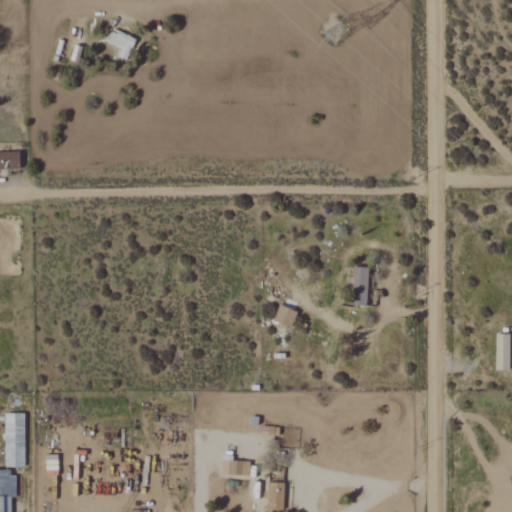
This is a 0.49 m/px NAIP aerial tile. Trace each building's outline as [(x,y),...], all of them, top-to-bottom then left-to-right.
[(107,43),(120,49),(117,57),(126,61),(136,40),(113,29),(107,43)] [(19,152),(0,152),(0,169),(20,169),(19,152)] [(367,305),(368,267),(353,267),(352,305),(367,305)] [(273,322),(291,327),(297,311),(278,305),(273,322)] [(496,371),(510,371),(509,334),(495,335),(496,371)] [(4,467),(24,467),(25,414),(5,413),(4,467)] [(250,476),(250,462),(232,462),(232,457),(223,456),(222,475),(250,476)] [(266,511),(283,511),(283,483),(266,483),(266,511)]
